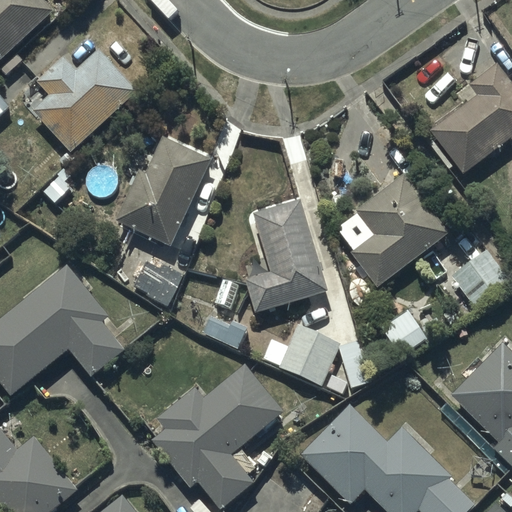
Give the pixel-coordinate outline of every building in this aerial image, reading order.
[(0,0),(0,71),(56,21),(37,0),(0,0)] [(78,80),(64,65),(38,90),(50,103),(35,117),(77,161),(139,101),(99,60),(78,80)] [(511,147),(511,91),(497,72),(469,94),(477,104),(431,140),(465,184),(511,147)] [(0,121),(9,113),(0,102),(0,121)] [(212,170),(163,147),(157,159),(136,150),(127,170),(143,177),(119,229),(173,254),(212,170)] [(405,186),(358,222),(375,244),(353,261),(381,297),(450,245),(405,186)] [(330,299),(301,209),(255,224),(273,282),(247,291),(257,322),(330,299)] [(511,291),(511,288),(487,257),(454,283),(480,317),(511,291)] [(161,273),(149,267),(136,295),(170,312),(185,282),(162,270),(161,273)] [(110,326),(68,275),(0,330),(0,387),(13,404),(69,358),(93,387),(125,360),(102,333),(110,326)] [(429,348),(407,319),(382,337),(403,367),(429,348)] [(230,333),(212,325),(204,340),(239,357),(249,335),(233,327),(230,333)] [(290,354),(272,346),(264,364),(283,372),(281,376),(324,395),(343,351),(299,332),(290,354)] [(511,359),(504,352),(453,404),(501,450),(495,456),(511,473),(511,359)] [(205,408),(197,398),(158,429),(165,439),(152,449),(190,496),(199,489),(217,511),(232,511),(255,493),(232,465),(286,422),(248,373),(205,408)] [(389,452),(352,415),(302,463),(350,511),(352,511),(368,498),(381,511),(474,511),(451,488),(453,486),(404,437),(389,452)] [(0,508),(3,511),(64,511),(80,499),(36,443),(18,457),(0,434),(0,508)]
